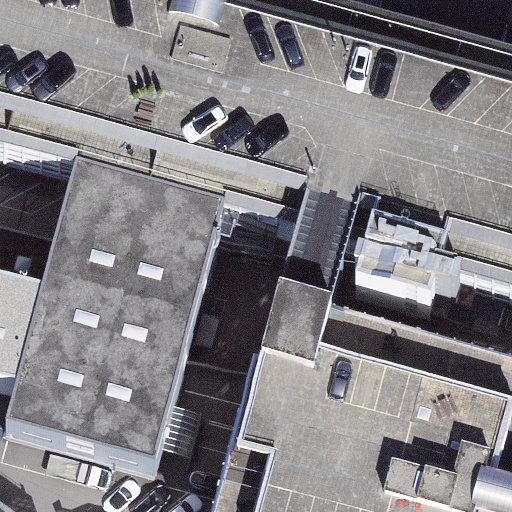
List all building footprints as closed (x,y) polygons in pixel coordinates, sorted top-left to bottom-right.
[(0,0),(0,152),(86,172),(67,253),(0,236),(0,387),(22,393),(13,433),(167,469),(226,217),(367,250),(357,290),(445,311),(454,274),(511,287),(511,68),(500,65),(375,31),(259,0),(0,0)] [(259,0),(375,31),(383,0),(259,0)] [(511,40),(507,39),(500,65),(511,68),(511,40)] [(511,511),(511,388),(259,327),(213,511),(511,511)] [(0,511),(21,511),(0,497),(0,511)]
